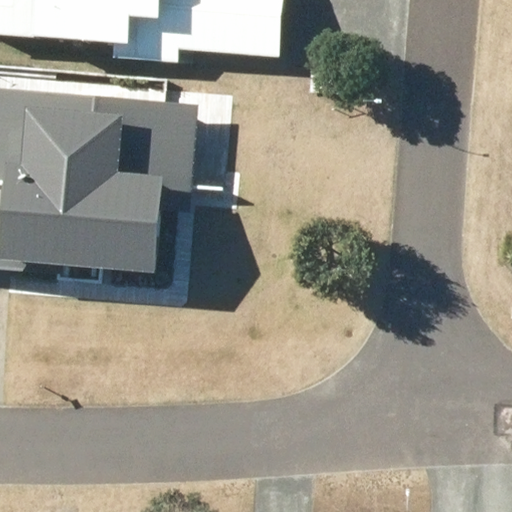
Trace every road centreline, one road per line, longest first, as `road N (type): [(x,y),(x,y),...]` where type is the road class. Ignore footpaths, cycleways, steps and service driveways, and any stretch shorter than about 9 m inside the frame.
road 1 (residential): [(0,435),(440,416)]
road 2 (residential): [(440,416),(459,0)]
